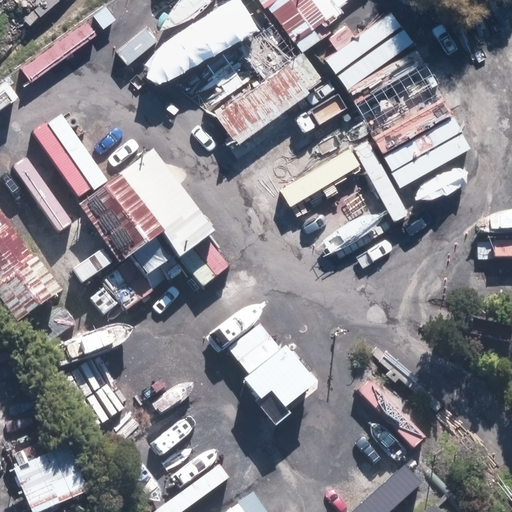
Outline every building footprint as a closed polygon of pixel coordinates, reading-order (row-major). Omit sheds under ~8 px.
[(261,0),(264,4),(268,2),(295,43),(299,40),(305,48),(332,30),(329,25),(347,13),(338,0),(261,0)] [(32,81),(99,30),(89,16),(21,68),(32,81)] [(422,39),(405,19),(367,49),(383,70),(422,39)] [(426,45),(407,55),(417,74),(436,63),(426,45)] [(225,135),(224,135),(306,233),(343,253),(360,252),(425,214),(393,169),(385,175),(364,144),(380,128),(363,103),(352,111),(310,50),(218,111),(232,128),(225,135)] [(378,77),(361,56),(338,74),(356,95),(378,77)] [(410,79),(401,66),(376,84),(386,97),(410,79)] [(436,69),(412,80),(441,142),(465,131),(436,69)] [(0,109),(14,99),(2,83),(0,84),(0,109)] [(401,100),(379,111),(415,185),(430,178),(409,135),(417,131),(401,100)] [(216,231),(155,149),(116,178),(108,167),(90,181),(99,194),(49,231),(115,319),(159,287),(150,274),(178,253),(181,258),(216,231)] [(0,287),(22,320),(63,292),(0,201),(0,287)] [(386,276),(438,248),(431,234),(379,262),(386,276)] [(321,382),(288,343),(248,378),(266,399),(273,392),(288,410),(321,382)] [(260,424),(213,360),(201,368),(248,433),(260,424)] [(223,433),(201,399),(134,443),(156,477),(223,433)] [(41,511),(95,487),(74,443),(17,470),(18,473),(6,479),(13,494),(25,489),(35,511),(41,511)]
